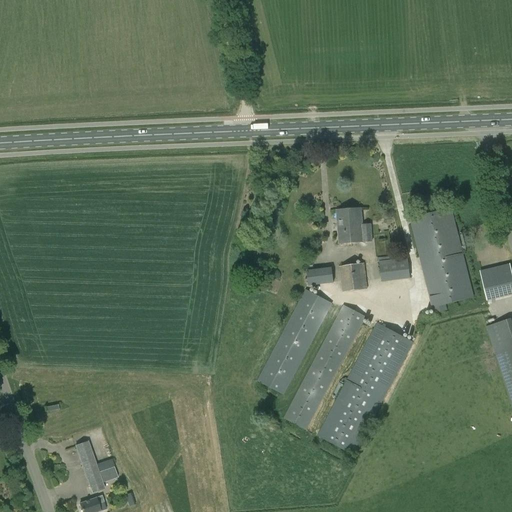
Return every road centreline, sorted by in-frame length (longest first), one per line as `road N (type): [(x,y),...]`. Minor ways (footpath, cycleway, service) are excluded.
road 1 (primary): [(511,119),(0,144)]
road 2 (tertiary): [(50,511),(0,372)]
road 3 (track): [(246,118),(218,0)]
